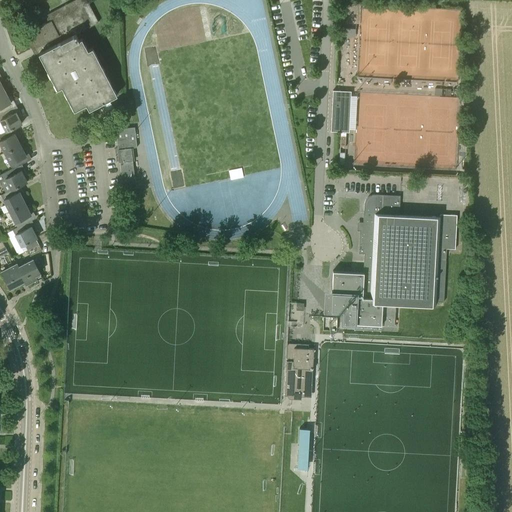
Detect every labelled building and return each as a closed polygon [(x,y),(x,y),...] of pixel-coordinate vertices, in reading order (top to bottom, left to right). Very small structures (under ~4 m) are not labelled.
[(85,104),(88,110),(104,101),(112,97),(117,95),(92,48),(87,50),(81,38),(79,40),(76,33),(99,22),(86,0),(76,0),(48,14),(51,20),(34,29),(31,38),(57,89),(61,86),(74,110),(85,104)] [(0,113),(16,105),(11,95),(8,97),(4,90),(0,92),(0,113)] [(348,132),(350,91),(332,91),(330,131),(348,132)] [(112,97),(104,101),(108,109),(117,104),(112,97)] [(0,122),(5,132),(21,123),(18,118),(22,116),(16,105),(0,113),(0,122)] [(0,145),(3,152),(20,144),(17,139),(20,138),(15,127),(22,124),(21,123),(5,132),(0,134),(0,145)] [(116,129),(118,149),(133,148),(136,147),(134,127),(116,129)] [(18,165),(28,161),(26,156),(29,154),(26,148),(23,150),(20,144),(3,152),(12,168),(18,165)] [(119,155),(120,162),(122,182),(123,182),(134,180),(132,161),(135,160),(134,154),(119,155)] [(19,185),(27,182),(24,176),(27,175),(22,164),(28,161),(18,165),(12,168),(12,169),(0,174),(0,183),(5,193),(19,185)] [(243,167),(230,169),(232,178),(245,176),(243,167)] [(25,196),(19,185),(5,193),(1,195),(9,211),(25,203),(24,200),(22,198),(25,196)] [(399,214),(400,195),(374,194),(372,194),(370,195),(368,196),(367,197),(366,199),(365,200),(364,202),(364,204),(362,224),(360,224),(358,253),(364,254),(363,264),(355,264),(355,272),(332,271),(330,310),(342,311),(342,323),(394,325),(395,304),(435,306),(435,301),(443,302),(446,248),(438,248),(439,217),(399,214)] [(29,221),(31,220),(33,219),(31,214),(34,213),(31,207),(28,208),(25,203),(9,211),(16,227),(28,221),(29,221)] [(438,248),(446,248),(455,249),(456,215),(439,214),(439,217),(438,248)] [(24,245),(27,250),(39,244),(36,238),(37,238),(34,232),(37,231),(31,220),(29,221),(28,221),(16,227),(17,228),(12,230),(21,247),(24,245)] [(39,244),(27,250),(30,256),(41,250),(39,244)] [(5,247),(0,249),(0,256),(8,253),(5,247)] [(23,277),(26,284),(36,279),(35,276),(40,273),(33,259),(32,260),(32,259),(18,265),(17,263),(17,264),(18,267),(23,277)] [(26,284),(23,277),(18,267),(17,264),(1,272),(10,288),(24,281),(26,284)] [(312,369),(313,348),(308,348),(308,344),(294,343),(293,350),(287,349),(284,395),(290,396),(290,399),(301,399),(301,396),(304,396),(306,368),(312,369)] [(315,467),(316,427),(298,426),(298,467),(315,467)]
